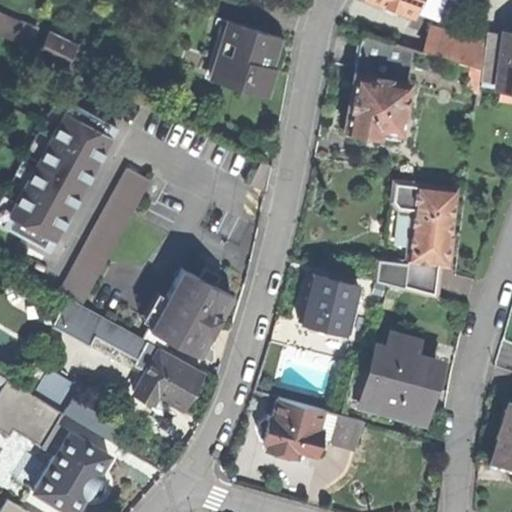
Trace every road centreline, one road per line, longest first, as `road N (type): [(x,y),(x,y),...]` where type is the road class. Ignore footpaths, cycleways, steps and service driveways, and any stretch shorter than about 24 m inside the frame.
road 1 (residential): [(185,483),(231,388),(291,176),(310,52),(330,0)]
road 2 (residential): [(511,242),(474,381),(456,511)]
